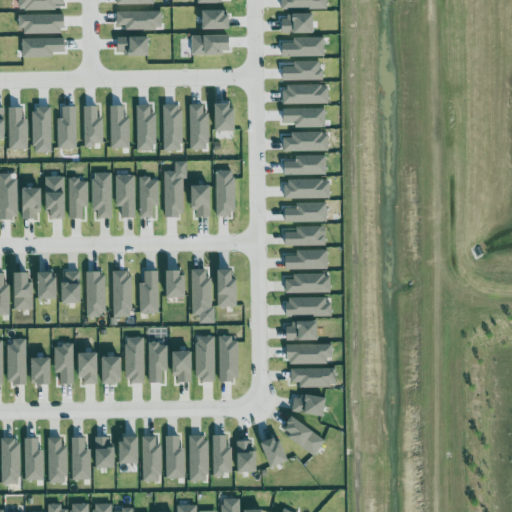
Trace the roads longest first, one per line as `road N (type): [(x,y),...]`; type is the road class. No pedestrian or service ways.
road 1 (residential): [(0,248),(250,249),(261,386),(261,405),(250,414),(0,414)]
road 2 (residential): [(0,82),(251,85),(259,104),(260,227),(250,249)]
